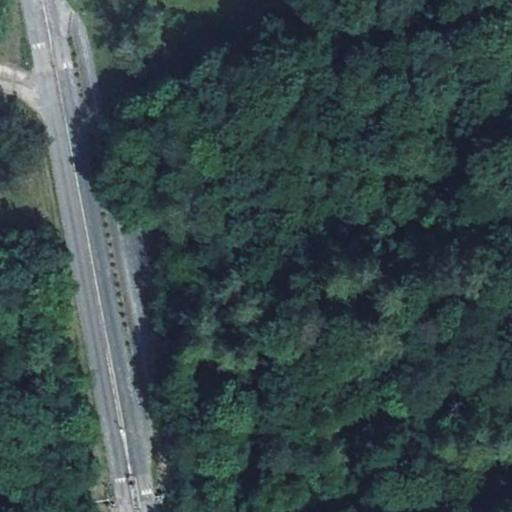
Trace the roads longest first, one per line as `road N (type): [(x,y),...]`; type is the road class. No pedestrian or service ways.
road 1 (unclassified): [(34,0),(130,511)]
road 2 (unclassified): [(144,511),(49,0)]
